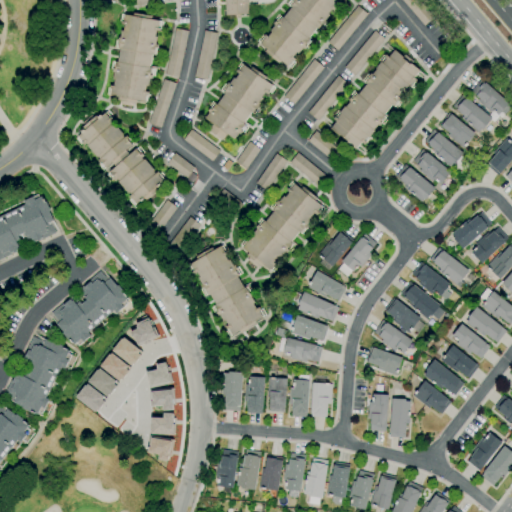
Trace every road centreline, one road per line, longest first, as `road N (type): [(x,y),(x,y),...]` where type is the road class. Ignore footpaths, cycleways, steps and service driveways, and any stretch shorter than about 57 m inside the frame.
road 1 (residential): [(195,0),(196,27),(168,136),(239,191),(393,1),(440,56)]
road 2 (residential): [(37,137),(181,320),(200,427),(179,511)]
road 3 (residential): [(76,0),(69,70),(37,137),(0,174)]
